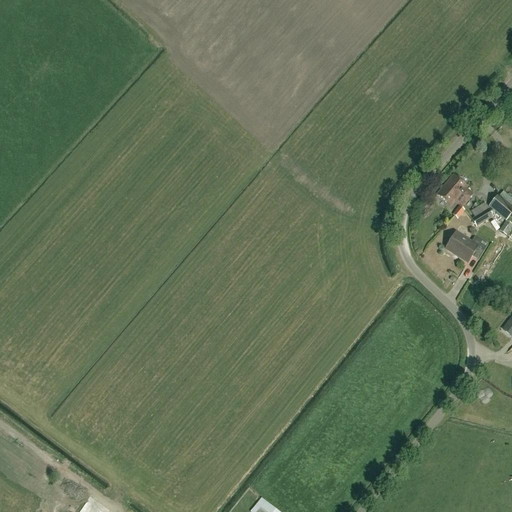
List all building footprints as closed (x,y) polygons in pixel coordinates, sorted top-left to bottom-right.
[(450,207),(455,201),(461,207),(472,194),(466,189),(467,187),(453,175),(437,195),(450,207)] [(506,221),(511,214),(511,207),(498,195),(489,207),(506,221)] [(465,211),(459,206),(452,215),(458,219),(465,211)] [(475,227),(480,224),(492,217),(488,210),(471,220),(475,227)] [(499,231),(505,235),(506,236),(511,226),(511,225),(505,221),(499,231)] [(481,256),(487,245),(474,237),(471,242),(455,233),(445,250),(467,264),(474,252),(481,256)] [(511,336),(511,334),(511,317),(503,330),(511,336)]
